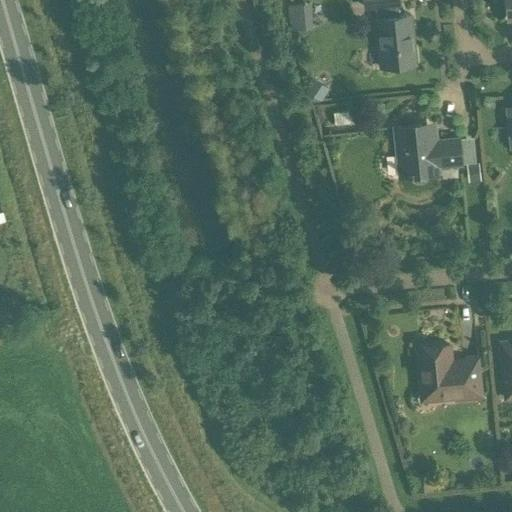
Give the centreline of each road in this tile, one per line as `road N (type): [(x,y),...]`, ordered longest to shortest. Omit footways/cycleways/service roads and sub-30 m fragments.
road 1 (primary): [(2,0),(96,320),(182,511)]
road 2 (residential): [(328,290),(511,271)]
